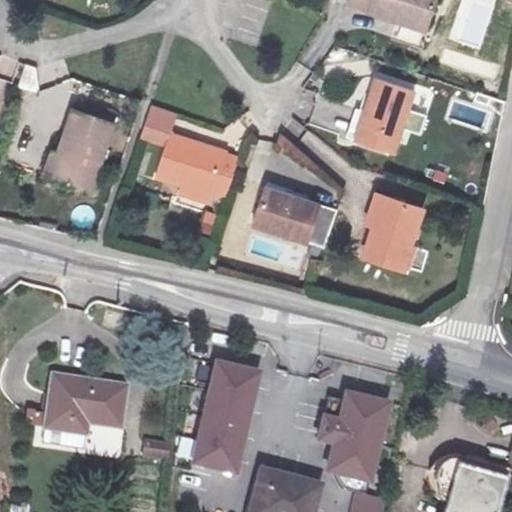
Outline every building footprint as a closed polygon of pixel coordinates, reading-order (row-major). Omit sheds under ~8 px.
[(445,0),(376,0),(374,8),(438,27),(445,0)] [(37,91),(40,65),(22,63),(19,89),(37,91)] [(423,87),(385,76),(365,142),(404,153),(423,87)] [(74,101),(61,140),(70,143),(61,174),(92,182),(114,115),(74,101)] [(175,128),(176,111),(149,105),(139,135),(170,144),(175,128)] [(162,168),(231,189),(243,151),(175,128),(170,144),(162,168)] [(70,143),(61,140),(48,136),(38,167),(61,174),(70,143)] [(324,196),(269,180),(258,218),(313,235),(324,196)] [(431,205),(394,195),(377,255),(416,265),(431,205)] [(239,467),(258,370),(212,358),(187,461),(239,467)] [(83,430),(89,388),(17,375),(7,427),(34,432),(36,422),(83,430)] [(393,403),(344,391),(338,415),(322,413),(317,440),(330,444),(323,468),(371,479),(393,403)] [(167,461),(170,444),(143,439),(140,457),(167,461)] [(458,511),(468,479),(423,464),(416,466),(407,474),(406,489),(413,496),(408,511),(458,511)] [(277,511),(283,487),(225,472),(215,511),(277,511)] [(379,511),(382,501),(354,493),(350,511),(379,511)]
